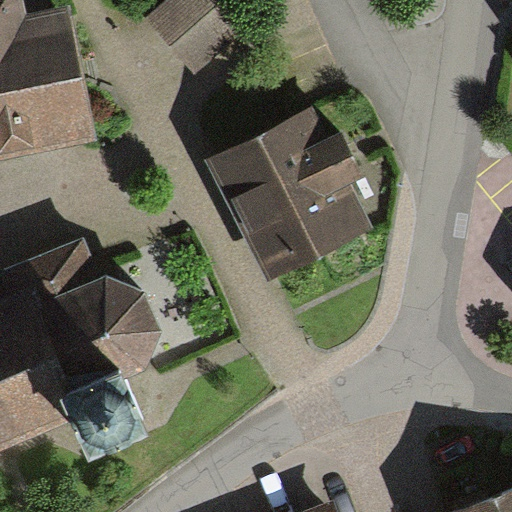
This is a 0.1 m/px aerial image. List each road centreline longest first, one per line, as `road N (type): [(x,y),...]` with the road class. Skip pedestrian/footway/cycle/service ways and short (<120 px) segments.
road 1 (residential): [(461,0),(410,361)]
road 2 (residential): [(410,361),(172,511)]
